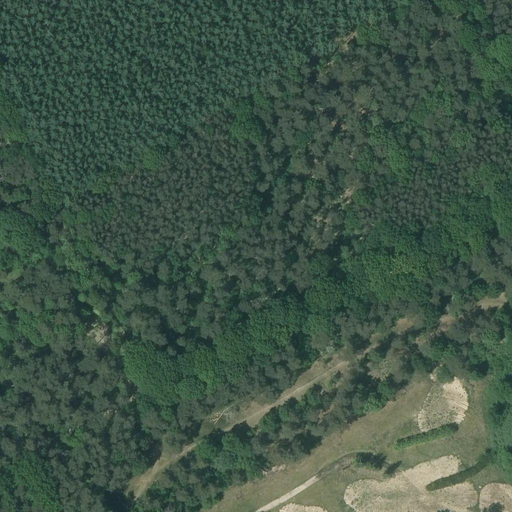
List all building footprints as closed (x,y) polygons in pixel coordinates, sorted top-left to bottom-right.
[(493,304),(496,311),(504,307),(501,300),(493,304)] [(469,311),(472,319),(482,316),(479,308),(469,311)] [(408,332),(418,328),(416,322),(406,326),(408,332)] [(331,369),(320,372),(322,379),(333,376),(331,369)] [(464,400),(476,399),(475,388),(463,388),(464,400)] [(400,396),(390,402),(393,407),(403,402),(400,396)] [(482,411),(490,411),(490,401),(482,401),(482,411)] [(267,407),(259,411),(261,415),(269,412),(267,407)] [(374,414),(378,423),(386,419),(382,410),(374,414)] [(359,433),(368,428),(365,423),(356,429),(359,433)] [(219,425),(213,430),(220,439),(226,434),(219,425)] [(493,426),(483,427),(484,439),(494,438),(493,426)] [(409,444),(417,441),(415,434),(407,437),(409,444)] [(336,440),(341,449),(348,444),(343,436),(336,440)] [(431,452),(442,449),(439,440),(429,443),(431,452)] [(319,459),(329,458),(328,449),(318,450),(319,459)] [(166,457),(157,463),(163,472),(172,466),(166,457)] [(460,466),(464,475),(474,471),(470,462),(460,466)] [(299,468),(303,477),(312,474),(309,465),(299,468)] [(492,474),(499,482),(508,475),(502,467),(492,474)] [(450,470),(440,472),(442,482),(452,480),(450,470)] [(471,480),(476,489),(485,483),(480,475),(471,480)] [(340,494),(349,489),(345,480),(336,484),(340,494)] [(389,497),(392,485),(386,484),(383,496),(389,497)] [(452,489),(456,497),(466,492),(462,484),(452,489)] [(261,498),(271,494),(268,486),(258,489),(261,498)] [(319,493),(323,503),(333,499),(329,489),(319,493)] [(239,504),(249,500),(245,490),(235,494),(239,504)]
